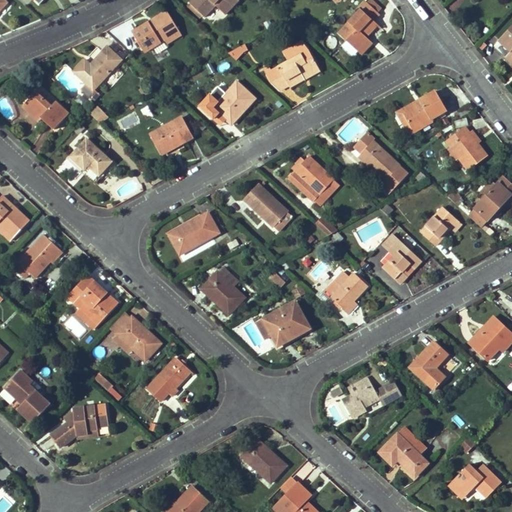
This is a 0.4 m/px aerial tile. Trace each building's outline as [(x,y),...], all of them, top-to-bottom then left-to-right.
[(192,0),(189,3),(205,17),(215,5),(225,15),(239,0),(192,0)] [(358,51),(369,39),(366,37),(378,25),(373,21),(380,14),(378,12),(367,2),(365,0),(358,7),(360,9),(339,33),(358,51)] [(382,8),(373,0),(369,0),(367,2),(378,12),(382,8)] [(167,11),(133,32),(134,35),(141,45),(144,51),(151,47),(179,31),(167,11)] [(511,26),(498,41),(510,52),(505,58),(511,64),(511,26)] [(179,31),(151,47),(153,52),(181,34),(179,31)] [(141,45),(134,35),(131,37),(137,48),(141,45)] [(362,54),(373,43),(369,39),(358,51),(362,54)] [(510,52),(498,41),(493,47),(505,58),(510,52)] [(242,50),(240,46),(228,53),(234,59),(242,50)] [(93,90),(122,61),(107,47),(90,65),(84,60),(73,72),(86,84),(80,89),(91,100),(96,94),(93,90)] [(302,76),(318,67),(309,51),(272,71),(282,89),(289,85),(290,87),(304,79),(302,76)] [(302,76),(304,79),(320,70),(318,67),(302,76)] [(214,86),(220,83),(217,77),(211,80),(214,86)] [(205,101),(199,107),(212,119),(218,113),(226,121),(231,125),(255,99),(237,82),(212,108),(205,101)] [(38,92),(51,104),(54,100),(42,88),(38,92)] [(447,110),(435,91),(419,99),(422,104),(404,114),(414,132),(432,122),(431,119),(447,110)] [(42,117),(55,129),(69,114),(56,102),(52,107),(36,93),(24,105),(39,120),(42,117)] [(397,112),(410,134),(414,132),(404,114),(422,104),(419,99),(397,112)] [(98,109),(92,116),(100,123),(108,118),(98,109)] [(218,113),(212,119),(221,127),(226,121),(218,113)] [(162,154),(194,137),(182,116),(151,133),(162,154)] [(80,134),(85,129),(81,126),(74,132),(77,135),(79,133),(80,134)] [(464,127),(446,141),(451,148),(459,158),(468,170),(487,156),(477,144),(470,134),(464,127)] [(353,147),(361,154),(373,141),(375,139),(367,132),(353,147)] [(470,134),(477,144),(480,141),(472,132),(470,134)] [(99,176),(112,162),(87,139),(70,158),(84,170),(88,166),(99,176)] [(373,141),(361,154),(359,156),(386,181),(384,184),(392,192),(407,175),(399,167),(400,166),(373,141)] [(448,150),(456,160),(459,158),(451,148),(448,150)] [(303,162),(295,171),(289,178),(309,196),(314,191),(319,195),(333,180),(308,157),(303,162)] [(301,160),(293,169),(295,171),(303,162),(301,160)] [(421,183),(427,177),(421,172),(416,177),(421,183)] [(488,220),(497,211),(511,194),(511,180),(510,182),(504,176),(496,185),(482,199),(474,207),(488,220)] [(319,206),(338,185),(333,180),(319,195),(314,191),(309,196),(319,206)] [(482,199),(496,185),(491,180),(477,195),(482,199)] [(280,231),(293,217),(288,213),(288,212),(258,183),(244,199),(274,227),(275,226),(280,231)] [(460,196),(454,191),(446,195),(454,203),(460,196)] [(511,194),(497,211),(499,213),(511,199),(511,194)] [(2,195),(0,197),(0,232),(10,242),(30,221),(2,195)] [(387,205),(381,211),(387,216),(392,210),(387,205)] [(433,244),(439,237),(456,218),(443,206),(426,226),(429,229),(424,235),(433,244)] [(180,255),(219,233),(208,212),(169,234),(180,255)] [(315,224),(328,236),(337,231),(322,217),(315,224)] [(455,231),(462,223),(456,218),(439,237),(441,239),(451,228),(455,231)] [(338,233),(333,238),(338,243),(343,238),(338,233)] [(30,272),(35,277),(50,261),(61,250),(45,234),(13,267),(24,278),(30,272)] [(393,235),(382,246),(387,251),(399,239),(393,235)] [(415,269),(421,261),(399,239),(387,251),(394,257),(383,268),(400,284),(408,276),(403,271),(410,264),(415,269)] [(52,262),(63,252),(61,250),(50,261),(52,262)] [(284,263),(288,270),(295,266),(291,259),(284,263)] [(228,314),(245,297),(234,287),(238,282),(224,268),(219,273),(217,271),(201,289),(228,314)] [(281,288),(287,282),(275,272),(270,278),(281,288)] [(331,297),(344,309),(352,299),(354,297),(356,299),(368,286),(354,273),(350,277),(344,272),(336,280),(342,286),(331,297)] [(86,320),(94,328),(114,305),(105,296),(108,293),(88,275),(68,296),(81,309),(89,316),(86,320)] [(304,293),(300,286),(291,291),(296,298),(304,293)] [(105,296),(114,305),(117,302),(108,293),(105,296)] [(352,299),(344,309),(348,313),(357,304),(352,299)] [(295,301),(263,319),(278,346),(310,328),(295,301)] [(81,309),(77,312),(86,320),(89,316),(81,309)] [(125,312),(111,328),(117,333),(131,317),(125,312)] [(161,343),(132,316),(131,317),(117,333),(134,350),(145,360),(161,343)] [(486,333),(498,320),(494,317),(482,330),(486,333)] [(278,346),(263,319),(256,323),(265,340),(269,338),(274,348),(278,346)] [(486,333),(482,330),(469,343),(488,360),(499,348),(503,352),(511,342),(511,333),(498,320),(486,333)] [(113,337),(130,354),(134,350),(117,333),(113,337)] [(432,389),(443,376),(435,369),(447,355),(433,342),(409,367),(432,389)] [(0,362),(8,354),(0,345),(0,362)] [(147,388),(155,396),(163,388),(169,393),(172,396),(178,391),(176,388),(191,371),(176,357),(147,388)] [(33,423),(50,404),(43,397),(47,393),(34,381),(32,382),(20,371),(4,387),(21,404),(17,408),(33,423)] [(99,377),(96,380),(102,385),(105,382),(99,377)] [(384,406),(402,396),(394,382),(376,392),(369,378),(354,386),(358,393),(344,401),(353,418),(366,411),(364,408),(380,399),(384,406)] [(107,390),(110,387),(105,382),(102,385),(107,390)] [(163,388),(155,396),(161,402),(169,393),(163,388)] [(106,405),(74,409),(74,412),(75,418),(68,424),(51,436),(60,447),(77,435),(88,433),(87,429),(98,428),(98,426),(109,425),(106,405)] [(75,418),(74,412),(64,419),(68,424),(75,418)] [(77,439),(99,436),(98,428),(87,429),(88,433),(77,435),(77,439)] [(398,434),(419,455),(425,448),(404,428),(398,434)] [(429,464),(419,455),(398,434),(379,454),(392,467),(398,460),(415,477),(429,464)] [(467,453),(475,444),(467,437),(459,446),(467,453)] [(242,456),(271,483),(287,467),(258,440),(242,456)] [(486,498),(501,483),(486,468),(479,475),(476,472),(469,465),(452,483),(466,497),(475,487),(486,498)] [(479,475),(486,468),(483,465),(476,472),(479,475)] [(290,493),(299,483),(293,478),(285,487),(290,493)] [(311,511),(303,504),(306,501),(312,496),(299,483),(290,493),(273,509),(276,511),(311,511)] [(449,486),(463,500),(466,497),(452,483),(449,486)] [(192,496),(198,490),(193,485),(187,491),(192,496)] [(198,490),(192,496),(187,491),(177,501),(167,511),(199,511),(210,502),(198,490)] [(166,511),(167,511),(177,501),(175,500),(165,510),(166,511)] [(303,504),(311,511),(317,511),(306,501),(303,504)]
